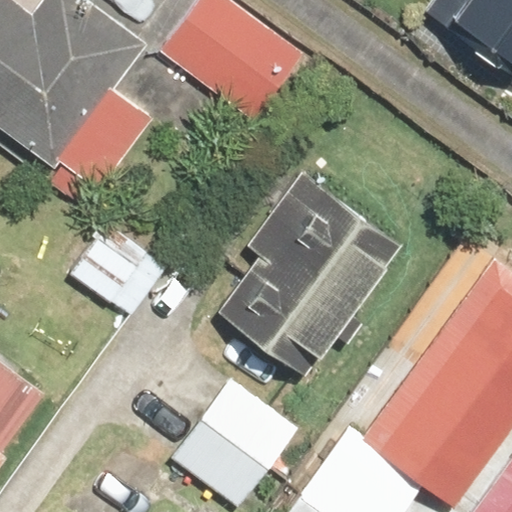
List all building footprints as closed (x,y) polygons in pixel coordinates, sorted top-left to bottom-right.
[(0,0),(0,129),(47,165),(142,41),(87,0),(37,0),(27,14),(8,0),(0,0)] [(300,50),(231,0),(194,0),(156,53),(250,120),(300,50)] [(442,24),(448,16),(511,65),(511,0),(428,0),(422,8),(442,24)] [(400,240),(301,169),(244,247),(254,254),(210,315),(298,379),(400,240)] [(167,261),(101,216),(61,275),(127,320),(167,261)] [(511,271),(490,256),(359,440),(452,506),(511,421),(511,271)] [(0,455),(46,396),(0,359),(0,455)] [(292,424),(230,380),(172,461),(234,505),(292,424)] [(511,511),(511,447),(467,511),(511,511)]
